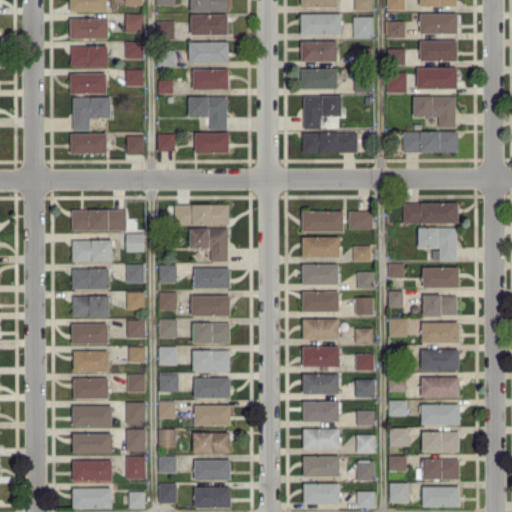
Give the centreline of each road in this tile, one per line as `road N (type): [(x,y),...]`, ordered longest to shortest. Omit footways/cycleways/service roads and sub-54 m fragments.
road 1 (residential): [(266,0),(270,511)]
road 2 (residential): [(31,0),(35,511)]
road 3 (residential): [(490,0),(493,511)]
road 4 (residential): [(511,177),(0,179)]
